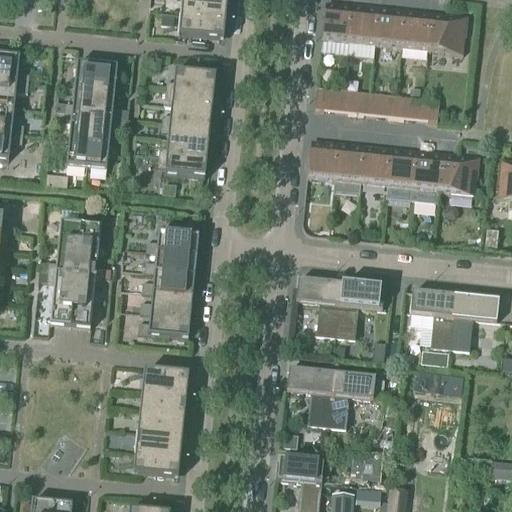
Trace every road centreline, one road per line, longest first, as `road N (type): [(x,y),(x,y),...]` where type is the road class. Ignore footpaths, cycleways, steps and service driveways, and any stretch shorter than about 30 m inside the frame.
road 1 (residential): [(253,511),(278,254)]
road 2 (residential): [(237,60),(19,37)]
road 3 (residential): [(0,349),(207,367)]
road 4 (residential): [(192,498),(0,478)]
road 5 (residential): [(237,60),(221,246)]
road 6 (residential): [(451,146),(292,130)]
road 7 (residential): [(207,367),(192,498)]
road 8 (residential): [(292,130),(306,0)]
road 9 (residential): [(278,254),(292,130)]
road 10 (residential): [(221,246),(207,367)]
